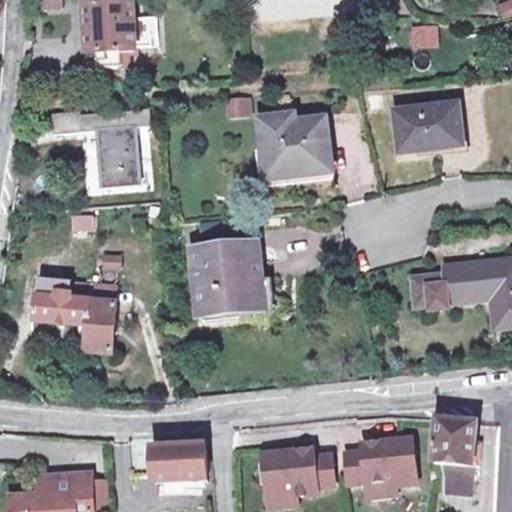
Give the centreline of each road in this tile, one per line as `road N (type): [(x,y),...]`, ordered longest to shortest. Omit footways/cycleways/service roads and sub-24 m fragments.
road 1 (residential): [(511,386),(108,423),(0,416)]
road 2 (residential): [(0,137),(14,0)]
